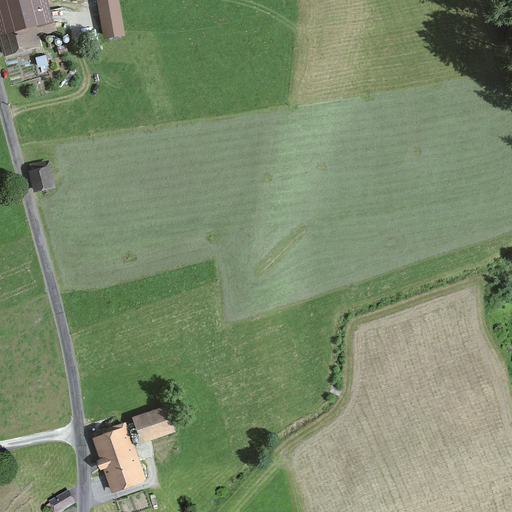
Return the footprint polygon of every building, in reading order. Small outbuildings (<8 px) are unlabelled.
[(32,0),(0,8),(0,37),(5,57),(44,47),(42,37),(59,32),(55,16),(37,20),(32,0)] [(119,0),(116,0),(100,3),(106,39),(126,36),(119,0)] [(45,56),(35,56),(36,66),(46,65),(45,56)] [(53,163),(33,167),(39,193),(58,188),(53,163)] [(170,408),(137,419),(146,443),(178,432),(170,408)] [(128,427),(96,438),(115,495),(148,484),(128,427)] [(69,493),(51,504),(56,511),(65,511),(77,505),(69,493)]
